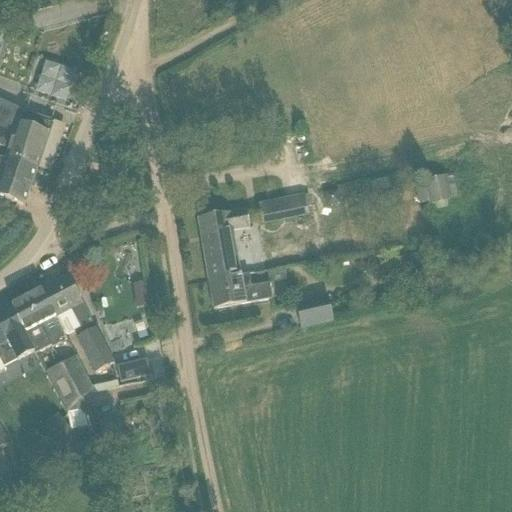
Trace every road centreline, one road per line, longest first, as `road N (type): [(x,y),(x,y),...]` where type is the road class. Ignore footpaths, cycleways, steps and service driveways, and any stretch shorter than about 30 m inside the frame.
road 1 (track): [(216,511),(134,11)]
road 2 (unclassified): [(0,279),(37,246),(137,0)]
road 3 (track): [(109,75),(143,68),(286,0)]
road 4 (track): [(23,262),(155,217)]
